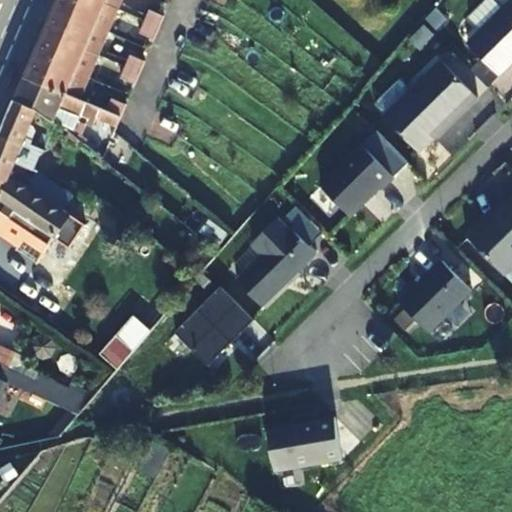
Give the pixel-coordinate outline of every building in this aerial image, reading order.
[(59,0),(55,11),(97,29),(102,17),(121,25),(122,22),(156,36),(159,28),(94,0),(59,0)] [(94,0),(159,28),(163,18),(129,4),(130,1),(127,0),(94,0)] [(511,0),(467,45),(498,78),(511,64),(511,0)] [(45,33),(140,73),(143,65),(110,50),(111,47),(93,39),(97,29),(55,11),(45,33)] [(36,56),(78,73),(82,63),(101,71),(103,68),(136,82),(140,73),(45,33),(36,56)] [(27,78),(121,118),(125,109),(90,95),(92,92),(75,84),(78,73),(36,56),(27,78)] [(383,118),(418,153),(463,109),(464,112),(477,99),(441,61),(383,118)] [(27,78),(17,101),(39,111),(57,125),(63,109),(82,116),(83,113),(117,126),(121,118),(27,78)] [(57,125),(39,111),(17,101),(14,101),(0,135),(0,156),(17,163),(26,167),(32,153),(47,158),(60,127),(57,125)] [(240,138),(252,122),(243,115),(237,123),(220,110),(214,118),(240,138)] [(381,191),(394,179),(362,147),(320,188),(350,218),(380,189),(381,191)] [(17,163),(0,156),(0,199),(7,204),(11,208),(58,239),(72,249),(86,228),(12,176),(17,163)] [(484,219),(466,237),(504,276),(511,268),(511,198),(511,199),(498,212),(500,214),(490,224),(484,219)] [(7,204),(0,214),(5,217),(11,208),(7,204)] [(0,231),(22,247),(25,242),(46,257),(58,239),(11,208),(5,217),(0,214),(0,213),(0,231)] [(236,282),(262,309),(316,256),(290,229),(288,231),(277,221),(251,246),(261,257),(236,282)] [(39,267),(46,257),(25,242),(22,247),(18,253),(39,267)] [(471,293),(441,263),(398,304),(429,335),(471,293)] [(254,322),(221,289),(174,334),(207,368),(254,322)] [(132,314),(141,322),(152,331),(157,324),(167,313),(144,297),(132,314)] [(141,322),(107,360),(111,363),(120,367),(152,331),(141,322)] [(152,331),(120,367),(118,370),(84,409),(99,424),(174,338),(157,324),(152,331)] [(120,367),(111,363),(103,360),(71,396),(0,363),(0,379),(10,384),(79,414),(84,409),(118,370),(120,367)] [(0,404),(10,384),(0,379),(0,404)] [(332,419),(264,432),(272,474),(340,461),(332,419)]
